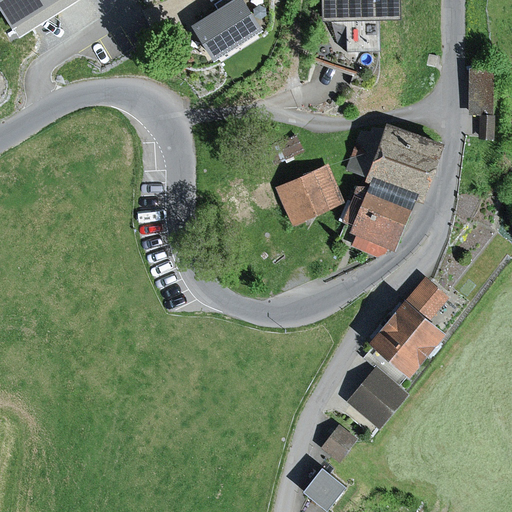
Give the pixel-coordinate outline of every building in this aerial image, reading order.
[(215,55),(264,23),(248,0),(225,0),(193,21),(215,55)] [(321,0),(322,17),(346,15),(348,50),(381,48),(379,14),(403,12),(402,0),(321,0)] [(480,113),(494,113),(494,66),(470,66),(470,113),(480,113)] [(494,113),(480,113),(479,138),(496,138),(497,113),(494,113)] [(370,179),(415,197),(422,200),(445,142),(386,119),(383,128),(372,124),(369,132),(361,129),(346,168),(366,175),(365,177),(370,179)] [(274,166),(304,152),(297,135),(266,148),(274,166)] [(328,165),(276,188),(292,226),(345,204),(328,165)] [(415,197),(370,179),(368,184),(359,180),(343,218),(353,222),(350,228),(357,231),(352,244),(379,255),(386,253),(389,245),(395,247),(415,197)] [(449,293),(425,274),(408,296),(406,294),(370,337),(376,342),(365,356),(397,381),(409,366),(412,369),(447,326),(432,314),(449,293)] [(409,391),(375,364),(346,401),(380,428),(409,391)] [(357,438),(338,424),(320,446),(338,461),(357,438)] [(347,483),(323,464),(304,488),(328,507),(347,483)]
